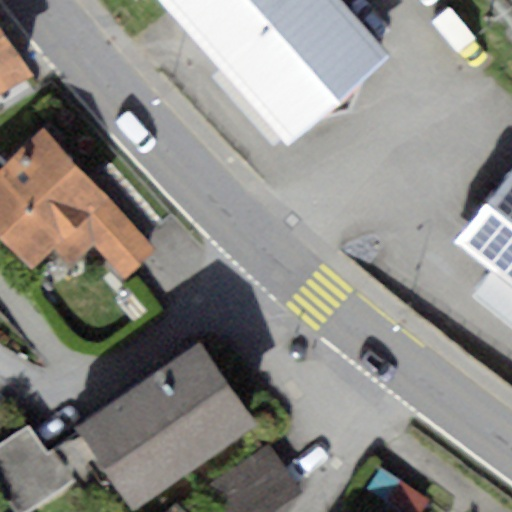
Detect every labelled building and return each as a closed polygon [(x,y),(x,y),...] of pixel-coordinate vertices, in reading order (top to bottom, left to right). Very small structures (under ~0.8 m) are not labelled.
[(344,0),(168,0),(293,140),(392,53),(344,0)] [(0,18),(0,91),(31,74),(0,18)] [(51,140),(0,188),(0,234),(32,267),(54,246),(72,265),(92,246),(126,282),(159,251),(51,140)] [(511,172),(459,239),(511,281),(511,172)] [(202,338),(75,424),(134,510),(260,424),(202,338)] [(41,423),(0,443),(0,481),(15,511),(28,511),(74,489),(41,423)] [(276,448),(212,485),(227,511),(265,511),(301,491),(276,448)]
